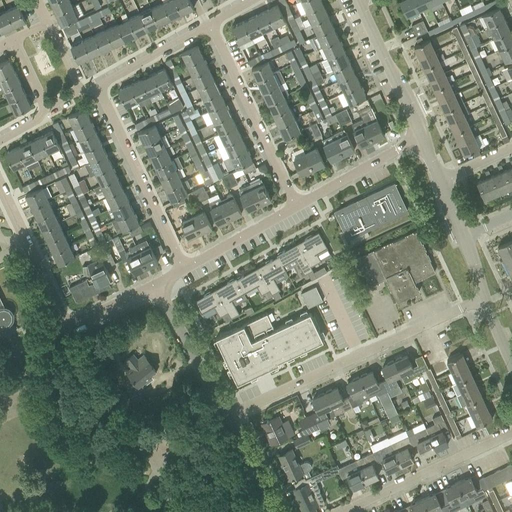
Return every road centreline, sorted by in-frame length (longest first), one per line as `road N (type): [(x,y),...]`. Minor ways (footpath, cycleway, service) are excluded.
road 1 (residential): [(226,416),(484,298)]
road 2 (residential): [(183,269),(96,86)]
road 3 (residential): [(296,206),(210,27)]
road 4 (residential): [(344,511),(511,434)]
road 5 (residential): [(66,328),(0,183)]
road 6 (residential): [(421,136),(352,0)]
road 7 (unclassified): [(226,416),(155,285)]
road 8 (residential): [(296,206),(421,136)]
road 9 (residential): [(183,269),(296,206)]
road 10 (residential): [(96,86),(210,27)]
